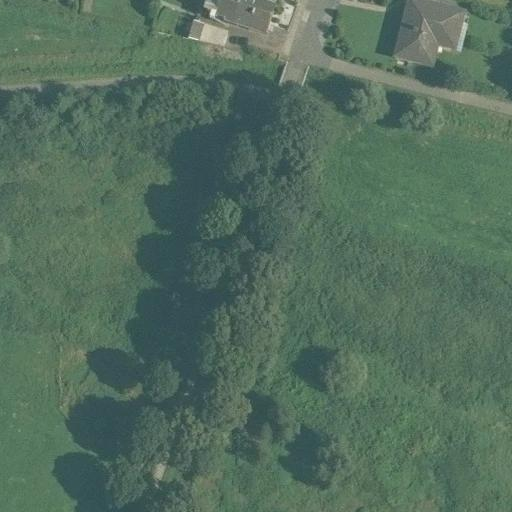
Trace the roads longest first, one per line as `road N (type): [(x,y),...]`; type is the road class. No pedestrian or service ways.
road 1 (track): [(145,511),(283,101)]
road 2 (track): [(283,101),(199,81),(0,93)]
road 3 (track): [(296,58),(511,111)]
